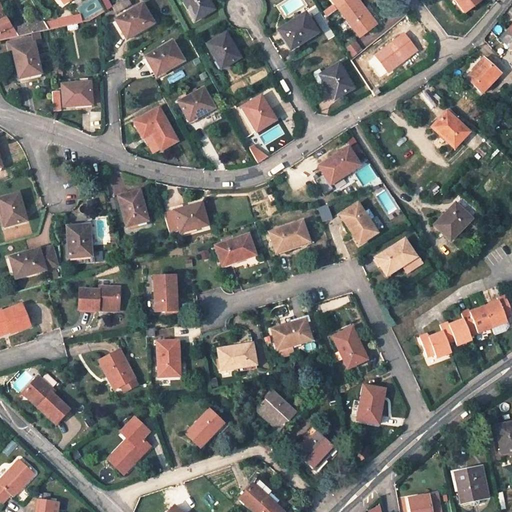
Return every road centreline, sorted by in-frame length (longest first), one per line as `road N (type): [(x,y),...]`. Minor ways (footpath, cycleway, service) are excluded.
road 1 (residential): [(441,415),(352,264),(210,304)]
road 2 (residential): [(338,511),(250,450),(104,504)]
road 3 (residential): [(317,135),(249,178),(188,180),(115,160)]
road 4 (residential): [(452,50),(406,91),(317,135)]
road 5 (residential): [(246,13),(317,135)]
road 6 (unclassified): [(0,409),(104,504)]
road 7 (unknown): [(382,103),(439,159),(459,153),(474,135)]
